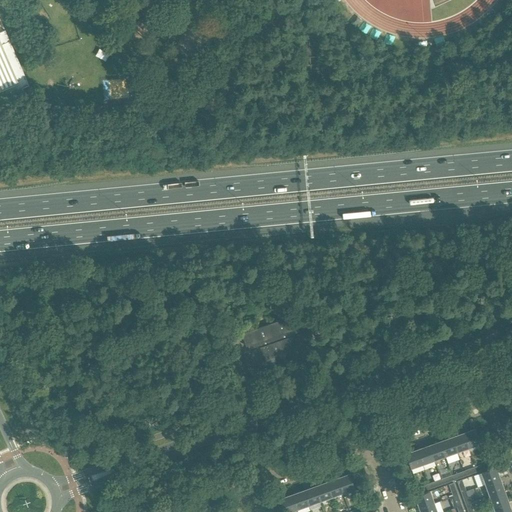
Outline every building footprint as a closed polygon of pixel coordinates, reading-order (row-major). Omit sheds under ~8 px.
[(0,98),(29,86),(0,18),(0,98)] [(308,331),(306,325),(308,325),(304,312),(242,334),(246,346),(248,345),(251,351),(243,353),(252,380),(264,376),(262,368),(267,367),(267,366),(276,363),(274,356),(314,342),(310,330),(308,331)] [(464,433),(469,448),(480,444),(475,429),(464,433)] [(457,452),(469,448),(464,433),(452,438),(457,452)] [(446,456),(457,452),(452,438),(441,442),(446,456)] [(429,446),(434,460),(446,456),(441,442),(429,446)] [(418,450),(423,464),(434,460),(429,446),(418,450)] [(411,468),(423,464),(418,450),(406,454),(411,468)] [(475,467),(477,472),(488,468),(487,463),(475,467)] [(464,471),(465,476),(477,472),(475,467),(464,471)] [(486,484),(500,479),(496,468),(482,473),(486,484)] [(454,480),(465,476),(464,471),(452,475),(454,480)] [(338,478),(343,493),(355,489),(350,474),(338,478)] [(441,479),(443,484),(454,480),(452,475),(441,479)] [(327,482),(332,497),(343,493),(338,478),(327,482)] [(431,488),(443,484),(441,479),(429,483),(431,488)] [(500,479),(486,484),(490,496),(504,490),(500,479)] [(462,493),(466,492),(462,480),(457,481),(462,493)] [(320,501),(332,497),(327,482),(315,486),(320,501)] [(419,493),(431,488),(429,483),(418,487),(419,493)] [(453,497),(458,495),(453,483),(449,485),(453,497)] [(304,490),(309,505),(320,501),(315,486),(304,490)] [(292,495),(297,509),(309,505),(304,490),(292,495)] [(494,507),(508,502),(504,490),(490,496),(494,507)] [(419,509),(434,504),(429,491),(415,497),(419,509)] [(466,492),(462,493),(466,505),(470,503),(466,492)] [(284,511),(289,511),(297,509),(292,495),(280,499),(284,511)] [(458,495),(453,497),(457,508),(462,506),(458,495)] [(511,511),(508,502),(494,507),(495,511),(511,511)]
